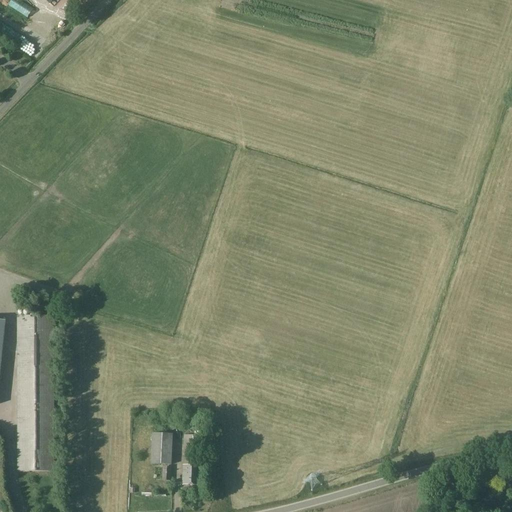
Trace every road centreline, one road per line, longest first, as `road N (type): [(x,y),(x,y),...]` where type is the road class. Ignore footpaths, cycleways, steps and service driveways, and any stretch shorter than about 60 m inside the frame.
road 1 (unclassified): [(278,511),(443,468),(511,459)]
road 2 (unclassified): [(0,111),(104,0)]
